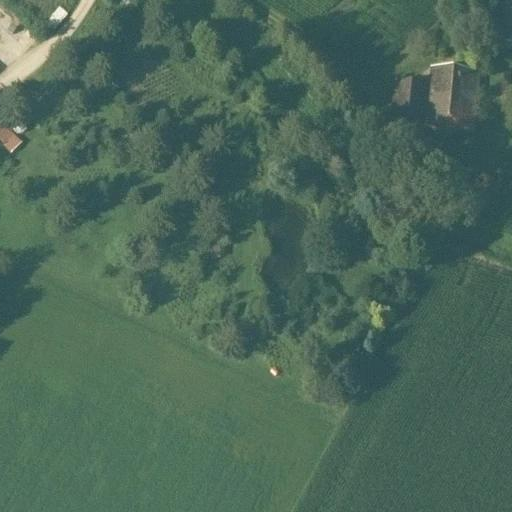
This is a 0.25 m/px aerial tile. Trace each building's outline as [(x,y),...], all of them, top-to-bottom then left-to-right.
[(511,0),(490,0),(488,30),(485,50),(511,53),(511,0)] [(474,135),(480,77),(432,72),(431,90),(396,86),(392,126),(474,135)] [(0,145),(11,157),(20,148),(0,126),(0,145)] [(415,190),(429,174),(413,159),(402,172),(408,177),(405,181),(415,190)] [(486,199),(498,182),(473,164),(457,188),(458,188),(448,202),(468,215),(482,196),(486,199)]
